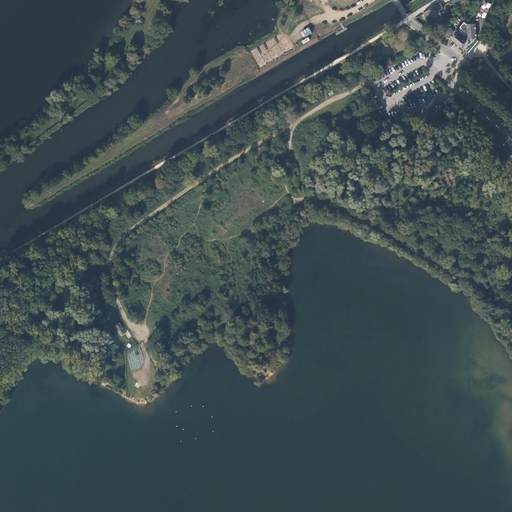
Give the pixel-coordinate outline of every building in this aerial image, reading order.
[(482,15),(485,16),(490,3),(483,1),(480,9),(484,10),(482,15)] [(428,10),(424,13),(427,18),(431,16),(434,20),(442,15),(439,11),(444,9),(440,3),(436,6),(436,5),(428,9),(428,10)] [(463,45),(465,42),(466,42),(468,40),(469,38),(477,37),(475,23),(467,24),(464,22),(460,27),(462,28),(452,40),(461,48),(463,45)] [(447,26),(443,31),(449,36),(454,31),(447,26)] [(304,38),(312,33),(308,27),(301,32),(304,38)] [(443,31),(439,35),(445,40),(449,36),(443,31)] [(118,326),(124,337),(129,334),(123,324),(118,326)]
